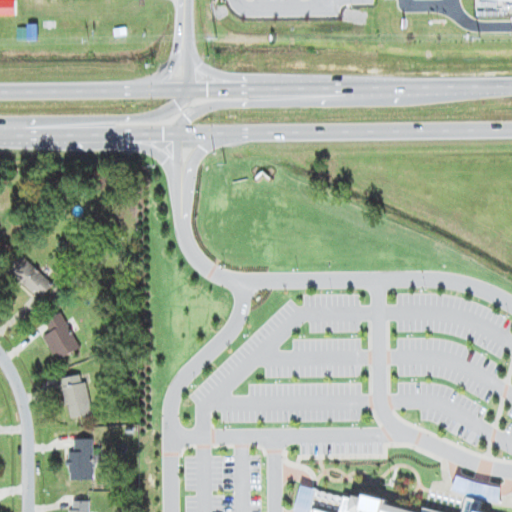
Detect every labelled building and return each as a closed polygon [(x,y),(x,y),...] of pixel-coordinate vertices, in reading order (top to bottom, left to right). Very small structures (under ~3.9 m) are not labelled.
[(0,0),(0,14),(15,14),(15,0),(0,0)] [(40,299),(54,284),(22,254),(8,269),(40,299)] [(58,359),(80,348),(63,314),(47,322),(52,332),(46,335),(58,359)] [(70,418),(94,414),(86,373),(62,377),(70,418)] [(94,438),(75,438),(75,451),(68,451),(69,480),(95,479),(94,438)] [(289,511),(301,470),(459,511),(289,511)]
